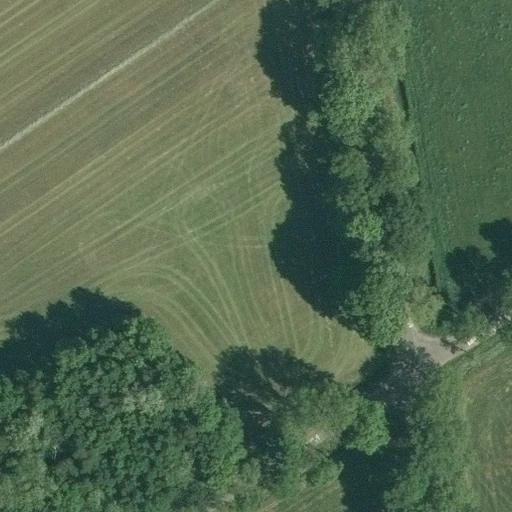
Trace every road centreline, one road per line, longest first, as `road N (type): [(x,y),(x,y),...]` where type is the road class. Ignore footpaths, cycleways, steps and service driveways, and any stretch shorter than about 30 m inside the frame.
road 1 (unclassified): [(414,371),(358,0)]
road 2 (unclassified): [(196,511),(414,371)]
road 3 (unclassified): [(436,511),(414,371)]
